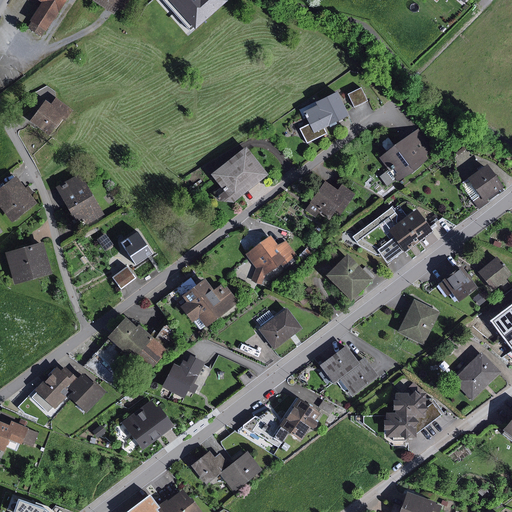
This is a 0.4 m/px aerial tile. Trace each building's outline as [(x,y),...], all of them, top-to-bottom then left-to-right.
[(43,0),(31,20),(34,21),(30,27),(44,35),(66,0),(43,0)] [(127,0),(106,0),(122,10),(127,0)] [(172,0),(194,24),(220,0),(172,0)] [(363,88),(351,93),(357,105),(369,99),(363,88)] [(339,96),(308,112),(313,123),(302,128),(309,142),(328,133),(325,126),(348,114),(339,96)] [(53,104),(46,99),(32,119),(51,133),(71,107),(58,97),(53,104)] [(421,129),(384,159),(392,169),(384,176),(391,185),(428,156),(426,154),(435,146),(421,129)] [(245,148),(215,174),(236,198),(250,186),(266,172),(245,148)] [(488,166),(471,179),(474,183),(467,188),(474,198),(475,199),(483,193),(486,197),(502,185),(488,166)] [(79,176),(60,187),(83,225),(102,213),(79,176)] [(36,203),(17,178),(0,191),(0,203),(13,220),(36,203)] [(338,191),(328,184),(309,209),(326,222),(339,205),(345,210),(355,196),(341,186),(338,191)] [(395,205),(379,217),(388,230),(391,228),(409,215),(401,205),(398,208),(395,205)] [(409,215),(391,228),(397,235),(407,249),(408,250),(434,231),(417,208),(409,215)] [(379,254),(382,252),(390,262),(407,249),(397,235),(391,228),(388,230),(379,217),(355,235),(362,244),(379,254)] [(152,253),(140,230),(127,237),(133,246),(127,249),(135,262),(152,253)] [(119,241),(112,232),(103,238),(110,247),(119,241)] [(272,237),(250,254),(265,274),(295,251),(287,240),(279,247),(272,237)] [(43,244),(10,254),(18,281),(51,271),(43,244)] [(347,255),(328,275),(352,298),(372,278),(347,255)] [(511,273),(499,257),(483,270),(496,286),(511,273)] [(127,266),(114,277),(123,287),(129,282),(136,276),(127,266)] [(461,266),(441,283),(450,294),(454,290),(462,299),(478,285),(461,266)] [(206,279),(185,295),(189,300),(183,305),(194,320),(201,314),(207,323),(238,299),(227,285),(224,288),(221,284),(214,290),(206,279)] [(487,290),(477,297),(481,303),(492,296),(487,290)] [(440,312),(416,300),(402,329),(426,341),(440,312)] [(511,304),(491,320),(511,349),(511,304)] [(265,325),(262,327),(275,346),(303,326),(290,307),(276,316),(272,310),(260,319),(265,325)] [(126,316),(109,334),(148,370),(168,349),(140,323),(137,326),(126,316)] [(348,343),(321,362),(335,381),(342,376),(361,362),(359,359),(348,343)] [(175,363),(164,384),(184,395),(203,358),(192,352),(188,360),(184,358),(180,365),(175,363)] [(361,362),(342,376),(354,392),(380,373),(365,354),(359,359),(361,362)] [(501,374),(481,354),(453,381),(472,400),(487,387),(501,374)] [(58,366),(36,388),(56,407),(70,393),(73,390),(69,386),(78,377),(66,365),(62,370),(58,366)] [(78,377),(69,386),(73,390),(70,393),(89,411),(109,390),(97,377),(94,380),(84,371),(78,377)] [(398,407),(398,411),(417,411),(418,416),(427,415),(427,407),(429,405),(427,403),(427,391),(419,391),(415,388),(412,391),(397,391),(398,398),(394,398),(394,407),(398,407)] [(299,398),(281,424),(291,430),(303,438),(312,424),(316,427),(319,422),(315,419),(320,411),(299,398)] [(152,399),(124,421),(144,448),(176,424),(161,404),(158,406),(152,399)] [(326,400),(322,406),(333,413),(337,407),(326,400)] [(418,416),(418,433),(444,413),(435,401),(429,405),(427,407),(427,415),(418,416)] [(281,424),(271,409),(261,416),(258,418),(260,422),(255,429),(280,445),(291,430),(281,424)] [(398,411),(389,411),(389,419),(386,419),(386,428),(389,428),(389,435),(404,435),(407,437),(410,435),(416,435),(418,433),(418,416),(417,411),(398,411)] [(252,430),(255,429),(260,422),(258,418),(261,416),(257,415),(245,424),(245,426),(252,430)] [(9,428),(0,424),(0,448),(4,450),(8,439),(21,445),(22,442),(33,447),(39,435),(11,423),(9,428)] [(211,450),(193,464),(208,482),(221,472),(231,464),(222,452),(216,456),(211,450)] [(231,464),(221,472),(236,490),(264,468),(250,450),(231,464)] [(168,498),(160,504),(166,511),(205,511),(193,495),(191,497),(185,488),(169,500),(168,498)] [(437,501),(409,492),(404,507),(396,504),(394,511),(393,511),(440,511),(443,505),(436,503),(437,501)] [(160,508),(151,495),(128,511),(158,511),(157,510),(160,508)] [(34,505),(19,499),(13,511),(54,511),(48,506),(36,503),(34,505)]
